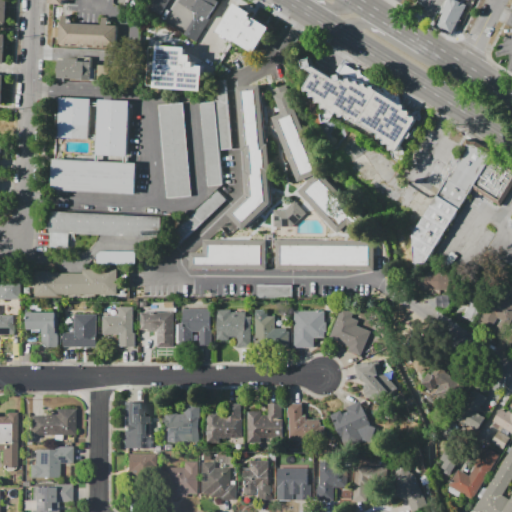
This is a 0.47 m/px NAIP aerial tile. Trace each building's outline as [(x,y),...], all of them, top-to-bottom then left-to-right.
[(170,0),(160,20),(143,10),(148,0),(170,0)] [(182,0),(216,0),(218,1),(193,42),(182,35),(195,14),(179,5),(182,0)] [(435,26),(447,0),(459,0),(466,4),(451,34),(435,26)] [(233,5),(218,32),(256,52),(270,24),(233,5)] [(59,46),(60,23),(100,25),(101,18),(107,18),(106,48),(59,46)] [(202,90),(203,64),(191,63),(191,54),(185,54),(186,46),(157,45),(155,88),(202,90)] [(56,58),(93,60),(92,84),(55,81),(56,58)] [(97,77),(109,77),(110,65),(97,65),(97,77)] [(358,123),(336,114),(304,92),(315,71),(322,75),(332,81),(353,84),(377,92),(406,110),(416,115),(398,147),(358,123)] [(242,230),(227,213),(246,195),(237,87),(259,85),(268,204),(242,230)] [(206,187),(198,93),(226,90),(231,149),(219,150),(222,186),(206,187)] [(286,90),(320,172),(302,180),(276,115),(281,113),(274,95),(286,90)] [(95,99),(92,148),(55,146),(58,97),(95,99)] [(125,163),(94,161),(98,99),(129,101),(125,163)] [(157,105),(184,103),(191,197),(165,199),(157,105)] [(469,139),(511,164),(511,186),(500,206),(471,188),(428,260),(429,263),(416,265),(415,265),(412,234),(469,139)] [(51,159),(94,161),(125,163),(136,164),(135,195),(49,191),(51,159)] [(319,178),(355,219),(349,224),(344,219),(338,225),(307,189),(319,178)] [(273,207),(273,226),(295,226),(295,216),(299,216),(299,207),(273,207)] [(51,212),(158,216),(157,238),(74,234),(74,245),(50,244),(51,212)] [(275,240),(374,240),(374,270),(275,270),(275,240)] [(187,267),(187,254),(201,254),(201,242),(265,242),(265,267),(187,267)] [(96,251),(95,261),(111,261),(111,251),(96,251)] [(34,270),(57,269),(57,274),(82,273),(82,269),(118,269),(118,297),(34,298),(34,270)] [(420,290),(421,272),(452,273),(451,291),(420,290)] [(0,298),(19,299),(20,281),(0,280),(0,298)] [(479,321),(501,283),(511,289),(511,291),(508,298),(511,300),(511,322),(504,336),(494,330),(501,319),(498,317),(491,328),(479,321)] [(255,296),(290,297),(290,285),(256,284),(255,296)] [(433,296),(434,308),(449,306),(447,294),(433,296)] [(482,298),(475,294),(464,316),(471,319),(482,298)] [(131,308),(132,348),(118,348),(118,337),(103,337),(103,316),(118,316),(118,308),(131,308)] [(183,309),(212,309),(212,345),(199,345),(199,331),(193,331),(193,345),(179,345),(179,323),(183,323),(183,309)] [(217,309),(231,309),(231,312),(246,312),(246,328),(251,328),(251,346),(237,346),(237,336),(230,336),(230,340),(219,340),(219,336),(217,336),(217,309)] [(255,309),(269,309),(269,315),(276,315),(276,328),(287,328),(287,331),(290,331),(290,348),(275,348),(275,343),(255,343),(255,309)] [(294,311),(325,310),(325,322),(327,322),(327,332),(325,332),(325,338),(324,338),(314,338),(314,348),(294,348),(294,311)] [(370,332),(363,351),(330,339),(340,310),(353,315),(352,318),(359,321),(357,327),(370,332)] [(57,313),(57,349),(40,350),(40,332),(27,332),(27,313),(57,313)] [(173,313),(173,348),(155,348),(155,313),(173,313)] [(95,314),(95,348),(73,348),(73,314),(95,314)] [(0,315),(14,315),(14,336),(0,336),(0,315)] [(363,378),(358,380),(354,365),(378,359),(381,370),(396,388),(382,400),(378,395),(377,396),(376,396),(375,399),(366,397),(367,394),(366,394),(366,392),(365,391),(367,382),(363,378)] [(422,384),(428,373),(432,375),(436,368),(461,382),(450,401),(437,393),(441,386),(437,384),(433,390),(422,384)] [(474,389),(487,396),(478,412),(486,417),(478,431),(457,419),(474,389)] [(330,414),(358,400),(374,434),(346,448),(330,414)] [(123,447),(123,402),(139,402),(139,421),(148,421),(148,447),(123,447)] [(166,444),(166,415),(183,415),(183,404),(200,404),(200,422),(192,422),(193,444),(166,444)] [(247,412),(261,412),(261,416),(267,416),(267,404),(282,404),(282,447),(259,447),(259,443),(248,443),(247,412)] [(288,404),(302,404),(302,439),(288,439),(288,404)] [(207,412),(219,412),(219,415),(228,415),(228,405),(242,405),(243,438),(220,438),(220,443),(207,444),(207,412)] [(493,425),(495,422),(493,421),(501,409),(507,412),(508,410),(511,412),(511,432),(504,427),(502,430),(493,425)] [(31,436),(31,416),(54,416),(54,410),(75,410),(75,436),(31,436)] [(15,413),(15,463),(1,463),(1,445),(0,445),(0,418),(5,418),(5,413),(15,413)] [(492,441),(498,430),(511,438),(505,449),(492,441)] [(499,454),(473,499),(450,485),(459,469),(470,476),(475,466),(473,465),(485,446),(499,454)] [(35,451),(51,451),(51,447),(71,447),(71,464),(58,464),(58,480),(35,479),(35,451)] [(511,448),(511,477),(501,495),(507,499),(498,511),(478,511),(474,509),(511,448)] [(126,454),(154,454),(154,467),(143,467),(143,496),(126,496),(126,454)] [(412,511),(414,511),(426,505),(414,475),(409,473),(409,463),(400,459),(393,477),(395,497),(406,501),(412,511)] [(200,462),(213,462),(213,469),(227,469),(227,488),(234,488),(234,500),(200,500),(200,462)] [(268,462),(269,500),(255,500),(255,487),(249,487),(249,482),(242,483),(242,468),(249,468),(249,462),(268,462)] [(320,462),(338,462),(339,488),(335,488),(335,500),(316,500),(316,485),(320,485),(320,462)] [(195,463),(196,498),(167,498),(167,468),(183,468),(183,463),(195,463)] [(356,466),(354,501),(367,501),(368,484),(385,485),(386,467),(356,466)] [(277,469),(307,469),(307,500),(296,500),(296,489),(277,490),(277,469)] [(32,511),(32,488),(53,488),(53,485),(71,485),(71,503),(56,503),(56,511),(32,511)] [(501,511),(511,496),(511,511),(501,511)]
